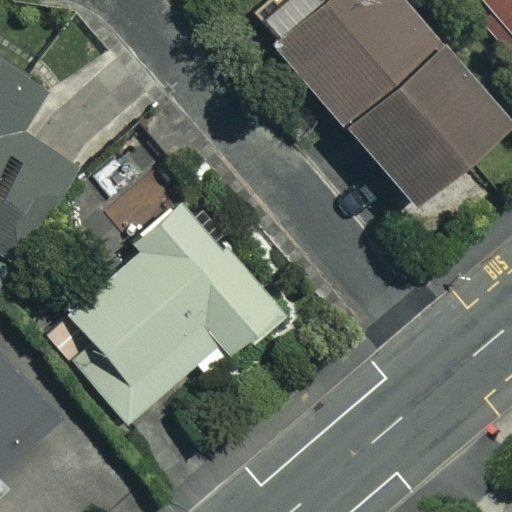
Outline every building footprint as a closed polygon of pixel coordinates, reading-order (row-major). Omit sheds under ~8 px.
[(405,0),(320,0),(277,38),(420,199),(511,120),(405,0)] [(511,0),(479,0),(511,39),(511,0)] [(0,247),(21,260),(76,167),(21,135),(51,83),(0,53),(0,247)] [(90,341),(70,358),(130,425),(217,348),(231,364),(291,311),(186,193),(133,240),(141,250),(67,316),(90,341)] [(0,511),(101,511),(126,490),(0,357),(0,511)]
